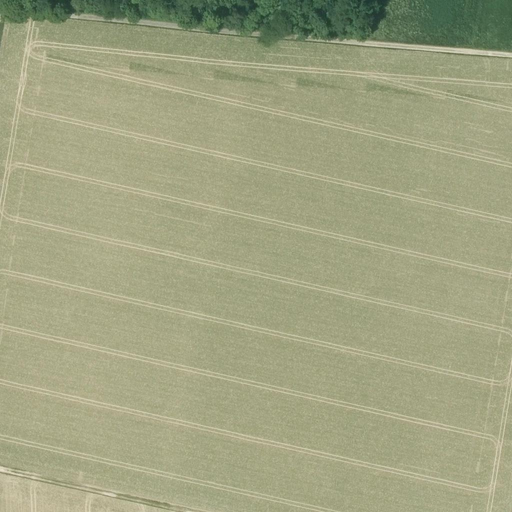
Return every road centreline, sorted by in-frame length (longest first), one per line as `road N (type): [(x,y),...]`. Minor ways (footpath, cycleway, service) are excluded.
road 1 (track): [(511,55),(0,8)]
road 2 (track): [(0,469),(178,511)]
